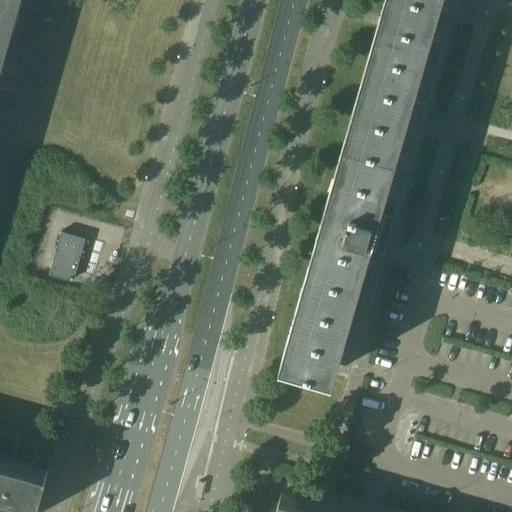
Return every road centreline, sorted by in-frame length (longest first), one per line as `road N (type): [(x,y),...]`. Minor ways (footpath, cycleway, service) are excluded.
road 1 (secondary): [(255,0),(108,511)]
road 2 (secondary): [(160,511),(301,0)]
road 3 (unclassified): [(511,499),(379,459)]
